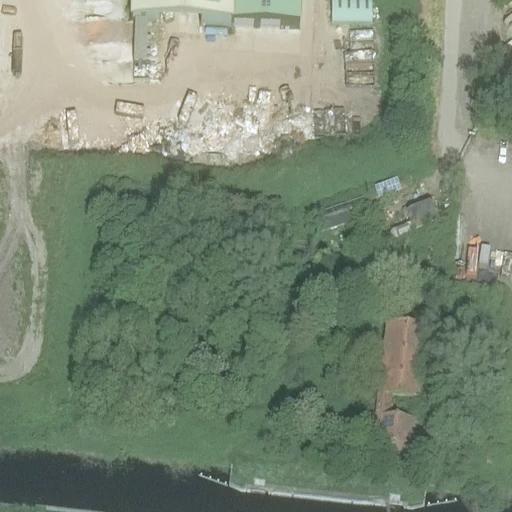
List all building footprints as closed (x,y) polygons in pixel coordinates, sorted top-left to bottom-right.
[(130,0),(130,25),(135,26),(133,67),(146,67),(147,26),(231,29),(299,31),(299,0),(130,0)] [(331,0),(331,26),(371,26),(371,0),(331,0)] [(381,186),(382,195),(404,193),(403,184),(381,186)] [(316,216),(319,228),(323,239),(355,228),(351,216),(366,209),(362,199),(316,216)] [(432,204),(406,214),(413,234),(440,225),(432,204)] [(386,328),(379,386),(375,421),(365,421),(364,442),(373,443),(373,450),(414,454),(414,448),(425,448),(427,427),(417,425),(426,333),(386,328)] [(476,427),(473,456),(487,457),(490,429),(476,427)]
